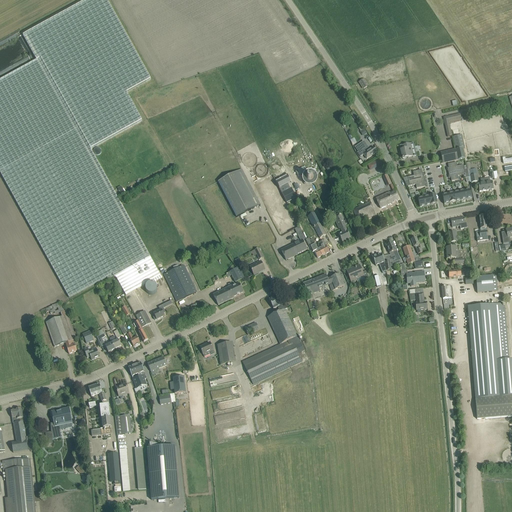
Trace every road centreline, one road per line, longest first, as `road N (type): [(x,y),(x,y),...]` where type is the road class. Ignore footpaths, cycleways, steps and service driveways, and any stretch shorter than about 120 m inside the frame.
road 1 (tertiary): [(0,400),(101,373),(414,221)]
road 2 (unclassified): [(457,511),(430,218)]
road 3 (unclassified): [(372,125),(288,0)]
